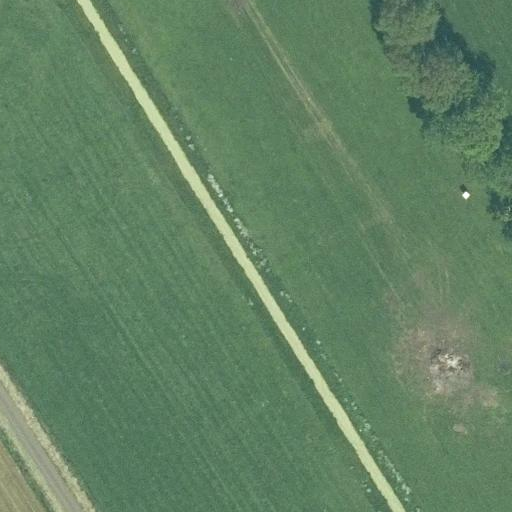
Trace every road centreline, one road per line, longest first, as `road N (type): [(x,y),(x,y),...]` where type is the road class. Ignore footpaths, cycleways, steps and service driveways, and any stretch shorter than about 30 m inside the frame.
road 1 (track): [(511,188),(399,0)]
road 2 (unclassified): [(73,511),(0,399)]
